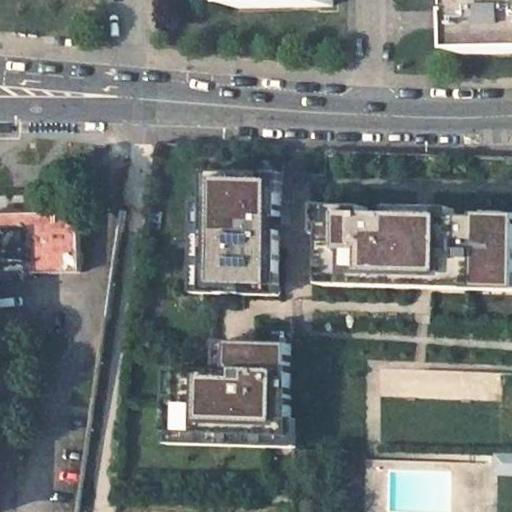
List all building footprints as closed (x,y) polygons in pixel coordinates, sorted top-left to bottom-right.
[(511,0),(464,0),(464,18),(465,54),(511,52),(511,0)] [(144,237),(206,239),(210,146),(157,145),(144,237)] [(263,180),(263,174),(209,173),(204,306),(245,308),(245,299),(279,300),(280,263),(272,263),(273,231),(281,231),(282,181),(263,180)] [(511,290),(511,215),(476,214),(476,218),(366,214),(366,207),(330,206),(330,224),(322,224),(320,285),(344,285),(344,275),(494,279),(494,290),(511,290)] [(37,213),(0,213),(0,274),(81,273),(79,212),(78,212),(37,213)] [(292,450),(295,347),(275,347),(275,350),(234,349),(233,374),(181,373),(180,404),(170,404),(170,447),(292,450)] [(511,456),(499,456),(499,472),(511,471),(511,456)]
